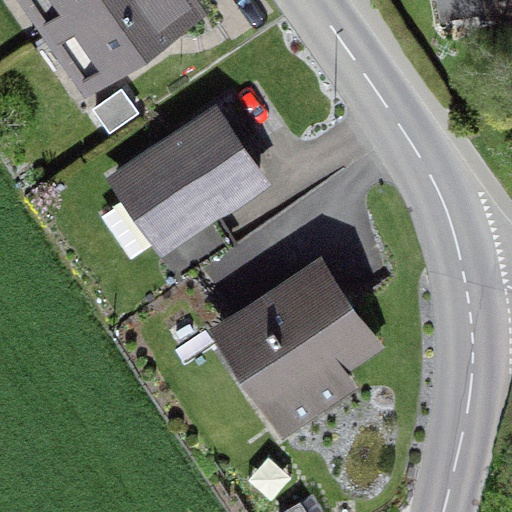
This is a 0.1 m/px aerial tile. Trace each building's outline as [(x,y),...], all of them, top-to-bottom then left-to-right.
[(28,0),(49,30),(91,0),(28,0)] [(191,14),(181,0),(91,0),(49,30),(70,61),(87,50),(104,75),(191,14)] [(511,7),(511,0),(482,0),(485,13),(511,7)] [(149,251),(173,286),(227,249),(203,215),(255,179),(210,113),(113,179),(126,199),(107,212),(105,223),(127,255),(153,237),(158,245),(149,251)] [(335,369),(371,344),(320,268),(286,292),(281,285),(220,327),(287,422),(344,383),(335,369)]
